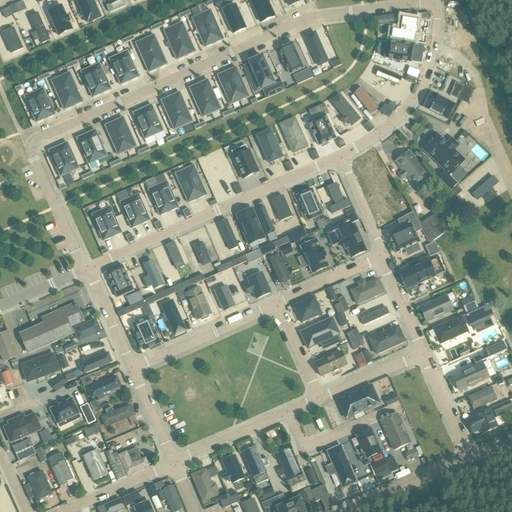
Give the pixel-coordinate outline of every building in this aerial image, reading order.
[(57,0),(53,2),(63,26),(76,20),(67,0),(57,0)] [(91,0),(99,19),(107,15),(101,2),(106,0),(105,0),(91,0)] [(126,6),(123,0),(122,0),(111,5),(107,7),(110,13),(126,6)] [(267,0),(251,0),(261,23),(275,17),(267,0)] [(85,26),(92,23),(83,1),(75,4),(85,26)] [(15,4),(9,7),(13,15),(19,13),(15,4)] [(233,34),(246,29),(235,5),(222,10),(233,34)] [(202,14),(215,44),(224,40),(211,10),(202,14)] [(55,15),(51,16),(49,11),(41,15),(52,40),(60,36),(54,21),(57,20),(55,15)] [(205,48),(215,44),(202,14),(192,18),(205,48)] [(36,23),(34,17),(24,22),(35,48),(45,43),(39,29),(42,27),(40,21),(36,23)] [(413,44),(426,46),(427,36),(424,35),(425,30),(428,31),(430,20),(417,18),(416,20),(403,18),(401,31),(393,30),(391,39),(413,42),(413,44)] [(173,27),(186,57),(196,53),(182,23),(173,27)] [(19,55),(33,49),(23,27),(9,33),(19,55)] [(177,61),(186,57),(173,27),(164,31),(177,61)] [(4,33),(0,34),(0,52),(3,59),(14,55),(4,33)] [(316,33),(306,37),(318,66),(328,62),(316,33)] [(145,40),(158,69),(167,65),(154,36),(145,40)] [(149,73),(158,69),(145,40),(136,44),(149,73)] [(279,49),(290,74),(304,68),(293,43),(279,49)] [(411,62),(421,63),(424,47),(416,46),(415,47),(413,47),(413,46),(387,43),(387,45),(384,44),(380,46),(378,50),(379,54),(382,57),(385,58),(385,60),(394,61),(394,62),(401,63),(401,62),(411,64),(411,62)] [(119,55),(130,82),(139,78),(128,51),(119,55)] [(121,86),(130,82),(119,55),(109,60),(112,65),(121,86)] [(255,92),(274,84),(262,57),(250,63),(251,65),(245,67),(255,92)] [(339,60),(331,64),(333,69),(342,65),(339,60)] [(90,68),(102,94),(111,90),(100,64),(90,68)] [(93,98),(102,94),(90,68),(81,72),(93,98)] [(228,72),(241,101),(250,97),(237,68),(228,72)] [(407,75),(408,76),(416,79),(417,79),(420,72),(410,68),(407,75)] [(309,70),(294,77),(298,85),(313,78),(310,70),(309,70)] [(373,70),(370,77),(394,87),(398,80),(373,70)] [(232,105),(241,101),(228,72),(218,76),(232,105)] [(61,77),(74,107),(83,103),(70,73),(61,77)] [(408,76),(406,81),(414,84),(416,79),(408,76)] [(65,111),(74,107),(61,77),(52,81),(65,111)] [(433,91),(457,101),(463,87),(439,77),(433,91)] [(199,85),(212,114),(221,110),(208,81),(199,85)] [(266,99),(285,91),(282,83),(263,92),(266,99)] [(203,118),(212,114),(199,85),(189,89),(203,118)] [(474,90),(465,86),(459,101),(468,105),(474,90)] [(361,87),(354,93),(371,114),(379,107),(361,87)] [(34,93),(46,119),(55,115),(43,89),(34,93)] [(36,123),(46,119),(34,93),(25,97),(36,123)] [(171,97),(184,127),(193,122),(180,93),(171,97)] [(175,131),(184,127),(171,97),(161,101),(175,131)] [(343,137),(357,130),(344,99),(329,105),(343,137)] [(387,107),(395,112),(398,107),(391,102),(387,107)] [(423,114),(445,131),(454,119),(432,102),(423,114)] [(313,119),(308,122),(319,146),(336,138),(326,115),(330,113),(325,104),(310,111),(313,119)] [(143,110),(154,136),(164,132),(152,105),(143,110)] [(145,140),(154,136),(143,110),(133,114),(145,140)] [(293,153),(308,146),(295,116),(280,123),(293,153)] [(114,122),(128,152),(137,147),(124,118),(114,122)] [(118,156),(128,152),(114,122),(105,126),(118,156)] [(369,133),(374,129),(368,122),(363,126),(369,133)] [(256,134),(269,163),(284,156),(271,127),(256,134)] [(86,135),(98,161),(107,157),(96,130),(86,135)] [(89,165),(98,161),(86,135),(77,139),(89,165)] [(431,156),(451,174),(463,160),(447,145),(448,144),(444,140),(443,142),(437,136),(424,149),(427,152),(426,153),(430,157),(431,156)] [(341,138),(336,141),(340,150),(346,146),(341,138)] [(58,147),(70,173),(79,169),(67,143),(58,147)] [(61,177),(70,173),(58,147),(49,151),(61,177)] [(252,150),(236,157),(245,179),(261,172),(252,150)] [(314,162),(319,159),(315,151),(310,153),(314,162)] [(422,158),(417,162),(410,152),(397,162),(414,186),(427,176),(420,166),(425,162),(422,158)] [(222,159),(206,166),(216,188),(224,184),(219,173),(219,174),(217,171),(226,167),(222,159)] [(290,162),(284,164),(288,173),(294,170),(290,162)] [(185,170),(198,201),(208,196),(194,166),(185,170)] [(189,205),(198,201),(185,170),(182,171),(175,174),(189,205)] [(476,204),(499,185),(488,172),(477,181),(477,180),(471,185),(471,186),(465,191),(476,204)] [(439,182),(433,174),(428,177),(434,185),(439,182)] [(379,177),(369,182),(381,210),(391,206),(379,177)] [(333,211),(346,205),(335,179),(321,185),(333,211)] [(158,186),(170,213),(180,209),(168,181),(158,186)] [(243,193),(239,184),(233,187),(237,196),(243,193)] [(160,217),(170,213),(158,186),(148,190),(160,217)] [(455,198),(462,192),(458,187),(451,193),(455,198)] [(312,190),(298,196),(304,212),(302,213),(305,220),(322,213),(312,190)] [(130,199),(142,226),(152,221),(139,194),(130,199)] [(290,207),(286,208),(280,195),(272,198),(284,226),(292,223),(288,214),(292,212),(290,207)] [(132,230),(142,226),(130,199),(120,203),(132,230)] [(101,211),(113,238),(122,234),(110,207),(101,211)] [(264,207),(257,210),(267,234),(274,231),(264,207)] [(235,215),(248,247),(266,239),(253,208),(235,215)] [(347,217),(356,213),(354,208),(345,212),(347,217)] [(112,239),(113,238),(101,211),(91,215),(103,243),(112,239)] [(401,230),(388,236),(396,254),(420,244),(416,234),(422,231),(411,213),(397,221),(401,230)] [(359,221),(356,214),(333,225),(332,225),(328,227),(326,228),(329,234),(359,221)] [(448,231),(435,214),(420,225),(423,230),(431,243),(448,231)] [(221,219),(233,246),(239,243),(227,216),(221,219)] [(351,261),(367,254),(355,227),(339,234),(351,261)] [(300,241),(303,246),(301,247),(305,257),(304,258),(307,266),(309,265),(314,276),(329,269),(325,260),(327,259),(323,249),(321,250),(317,240),(308,244),(306,239),(308,237),(305,230),(304,230),(303,231),(301,232),(288,237),(290,242),(290,243),(291,245),(300,241)] [(274,243),(274,244),(276,249),(280,247),(290,243),(290,242),(288,237),(279,241),(274,243)] [(206,251),(202,241),(194,245),(203,266),(211,263),(209,257),(211,256),(209,250),(206,251)] [(158,249),(171,276),(185,270),(172,243),(158,249)] [(427,247),(432,257),(441,253),(436,243),(427,247)] [(263,257),(277,251),(276,249),(274,244),(260,250),(263,257)] [(246,256),(245,256),(248,262),(249,262),(249,263),(263,257),(260,250),(249,255),(248,255),(246,256)] [(161,264),(159,265),(153,251),(145,255),(157,281),(165,278),(160,268),(163,267),(161,264)] [(290,282),(278,255),(267,260),(279,287),(290,282)] [(231,262),(234,268),(248,262),(245,256),(232,262),(231,262)] [(429,261),(435,275),(444,272),(437,257),(429,261)] [(407,289),(436,277),(435,275),(429,261),(400,274),(407,289)] [(217,269),(219,274),(234,268),(231,262),(222,267),(217,269)] [(140,267),(148,285),(154,282),(146,264),(140,267)] [(123,266),(107,273),(118,297),(134,290),(123,266)] [(262,273),(246,281),(256,302),(272,295),(262,273)] [(189,281),(191,287),(206,280),(203,275),(189,281)] [(383,294),(377,280),(350,293),(356,307),(383,294)] [(189,281),(175,288),(177,293),(191,287),(189,281)] [(213,293),(223,315),(235,309),(225,287),(213,293)] [(332,287),(326,290),(331,301),(337,299),(332,287)] [(175,288),(161,294),(163,299),(177,293),(175,288)] [(196,324),(212,317),(199,289),(182,297),(196,324)] [(146,300),(149,306),(163,299),(161,294),(146,300)] [(427,323),(453,311),(447,296),(421,308),(427,323)] [(473,296),(461,301),(466,313),(478,308),(473,296)] [(344,313),(350,311),(344,297),(338,299),(340,304),(344,312),(344,313)] [(321,317),(313,298),(293,308),(300,326),(321,317)] [(146,300),(132,306),(135,312),(149,306),(146,300)] [(172,302),(160,308),(174,338),(186,333),(172,302)] [(45,324),(20,334),(29,354),(31,353),(60,340),(73,334),(71,329),(85,323),(77,303),(42,318),(45,324)] [(150,306),(154,317),(161,315),(156,304),(150,306)] [(340,304),(334,306),(338,315),(343,313),(344,312),(340,304)] [(132,306),(118,313),(120,318),(135,312),(132,306)] [(490,306),(465,317),(470,328),(495,317),(490,306)] [(364,318),(361,319),(364,326),(389,315),(386,308),(369,315),(367,312),(362,314),(364,318)] [(338,316),(342,327),(349,325),(344,314),(338,316)] [(149,318),(133,326),(144,351),(160,344),(149,318)] [(434,330),(441,344),(468,332),(462,318),(434,330)] [(74,329),(79,341),(101,332),(96,320),(74,329)] [(340,339),(332,321),(300,335),(307,352),(340,339)] [(403,342),(397,326),(367,339),(374,354),(403,342)] [(357,330),(352,332),(355,339),(360,337),(357,330)] [(0,335),(0,352),(4,362),(18,357),(8,332),(0,335)] [(347,334),(350,343),(356,340),(355,339),(352,332),(347,334)] [(360,337),(355,339),(356,340),(356,341),(359,348),(364,346),(360,337)] [(356,340),(350,343),(354,351),(359,349),(359,348),(356,341),(356,340)] [(488,358),(507,350),(504,342),(485,350),(486,353),(488,358)] [(64,348),(66,354),(78,349),(76,344),(64,348)] [(63,351),(61,345),(54,348),(56,353),(63,351)] [(368,350),(362,353),(367,365),(373,362),(368,350)] [(346,366),(341,352),(312,365),(318,377),(346,366)] [(84,374),(112,362),(109,353),(90,361),(89,358),(84,360),(85,363),(80,365),(84,374)] [(354,356),(359,369),(367,366),(361,353),(354,356)] [(22,366),(28,382),(60,371),(54,355),(22,366)] [(59,358),(64,370),(70,367),(65,356),(59,358)] [(11,362),(13,368),(19,365),(17,360),(11,362)] [(453,377),(460,392),(489,379),(483,364),(453,377)] [(10,371),(2,373),(6,386),(14,384),(10,371)] [(76,379),(74,373),(65,377),(66,381),(67,382),(76,379)] [(493,379),(496,385),(504,381),(502,375),(493,379)] [(62,377),(51,385),(56,392),(67,384),(62,377)] [(99,401),(105,399),(103,394),(121,386),(117,377),(89,389),(93,398),(97,396),(99,401)] [(339,401),(347,419),(380,404),(372,387),(339,401)] [(468,398),(474,411),(497,401),(492,387),(468,398)] [(383,398),(387,406),(399,401),(395,393),(383,398)] [(72,419),(73,422),(81,418),(73,401),(51,411),(57,425),(72,419)] [(95,401),(90,404),(95,415),(100,413),(95,401)] [(511,408),(509,401),(493,408),(497,417),(511,410),(511,408)] [(95,421),(88,404),(80,408),(88,424),(95,421)] [(106,427),(134,415),(131,406),(114,413),(112,408),(112,409),(107,411),(109,416),(102,418),(106,427)] [(499,427),(492,410),(468,420),(473,430),(486,425),(489,432),(499,427)] [(389,438),(395,451),(411,444),(398,414),(382,421),(387,434),(386,435),(387,437),(389,438)] [(5,429),(11,444),(41,431),(34,416),(5,429)] [(355,436),(366,460),(383,453),(372,428),(355,436)] [(77,443),(74,437),(65,441),(68,447),(77,443)] [(18,461),(36,454),(30,440),(12,447),(18,461)] [(337,473),(339,477),(352,471),(342,446),(328,452),(334,466),(328,469),(331,475),(337,473)] [(35,450),(41,464),(49,460),(43,447),(35,450)] [(267,458),(262,461),(256,447),(243,453),(254,477),(257,485),(270,480),(266,472),(265,467),(270,465),(267,458)] [(247,479),(233,449),(217,455),(231,486),(247,479)] [(416,449),(404,454),(408,462),(419,456),(416,449)] [(127,477),(117,453),(113,454),(112,451),(106,453),(113,472),(114,474),(117,481),(118,481),(127,477)] [(287,476),(288,479),(300,474),(290,451),(278,456),(284,469),(278,471),(281,477),(281,478),(287,476)] [(374,458),(376,462),(384,459),(382,454),(374,458)] [(399,471),(393,457),(386,460),(392,474),(399,471)] [(97,461),(92,463),(91,459),(82,463),(92,486),(101,482),(95,469),(99,467),(97,461)] [(193,466),(206,497),(222,490),(208,460),(193,466)] [(371,467),(375,477),(389,471),(385,461),(371,467)] [(312,469),(306,471),(312,486),(318,483),(312,469)] [(393,480),(389,471),(375,477),(379,486),(393,480)] [(304,474),(288,481),(293,493),(309,486),(304,474)] [(154,485),(157,491),(165,487),(163,481),(154,485)] [(147,488),(151,498),(156,496),(155,493),(153,487),(152,486),(147,488)] [(321,500),(326,510),(334,507),(325,486),(312,491),(316,502),(321,500)] [(261,494),(264,501),(275,496),(272,489),(261,494)] [(183,511),(174,490),(158,497),(164,511),(183,511)] [(26,494),(29,500),(35,497),(33,491),(26,494)] [(236,491),(227,495),(230,500),(231,499),(238,497),(236,491)] [(279,511),(305,511),(304,510),(311,507),(304,491),(295,495),(296,496),(277,505),(279,511)] [(127,507),(139,502),(141,501),(138,492),(123,498),(127,507)] [(227,495),(219,499),(221,504),(230,500),(227,495)] [(231,499),(230,500),(232,505),(240,502),(238,497),(231,499)] [(107,511),(116,511),(124,509),(120,500),(105,506),(107,511)] [(230,500),(221,504),(224,509),(232,505),(230,500)] [(241,508),(242,511),(260,511),(256,501),(241,508)] [(134,508),(136,511),(153,511),(149,502),(134,508)]
